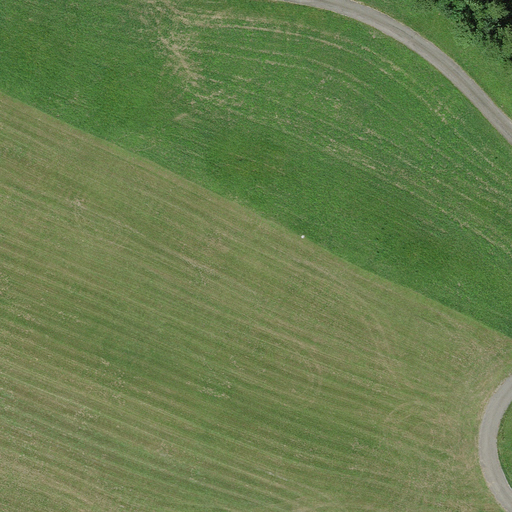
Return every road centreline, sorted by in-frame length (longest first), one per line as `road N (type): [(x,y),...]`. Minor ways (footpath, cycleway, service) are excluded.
road 1 (track): [(511,137),(442,60),(389,26),(321,0)]
road 2 (track): [(511,509),(488,455),(496,400),(511,385)]
